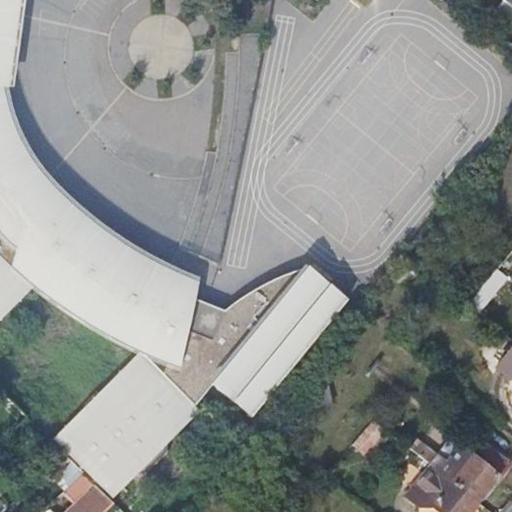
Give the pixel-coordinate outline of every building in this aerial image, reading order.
[(111,239),(109,238),(99,231),(89,223),(81,216),(70,206),(57,192),(40,172),(27,154),(16,137),(4,114),(0,102),(0,86),(3,86),(21,0),(0,0),(0,322),(35,287),(41,292),(56,303),(111,239)] [(511,48),(511,43),(507,39),(500,47),(508,53),(511,48)] [(132,251),(111,239),(56,303),(57,304),(73,315),(97,330),(120,343),(141,353),(52,442),(95,485),(111,501),(202,411),(197,407),(214,386),(253,419),(351,303),(311,270),(291,293),(277,282),(266,287),(248,297),(235,305),(225,312),(186,293),(193,278),(192,277),(179,273),(169,269),(152,262),(132,251)] [(497,269),(469,302),(480,311),(507,277),(497,269)] [(511,346),(497,365),(510,376),(511,373),(511,346)] [(418,439),(411,447),(432,464),(435,466),(442,458),(422,442),(418,439)] [(441,471),(477,500),(497,475),(508,461),(485,442),(473,456),(461,446),(447,463),(441,471)] [(447,463),(442,458),(435,466),(441,471),(447,463)] [(439,511),(466,511),(477,500),(441,471),(435,466),(432,464),(407,494),(423,507),(435,508),(439,511)] [(103,511),(113,503),(111,501),(95,485),(67,511),(103,511)] [(0,497),(0,511),(5,511),(10,507),(0,497)]
